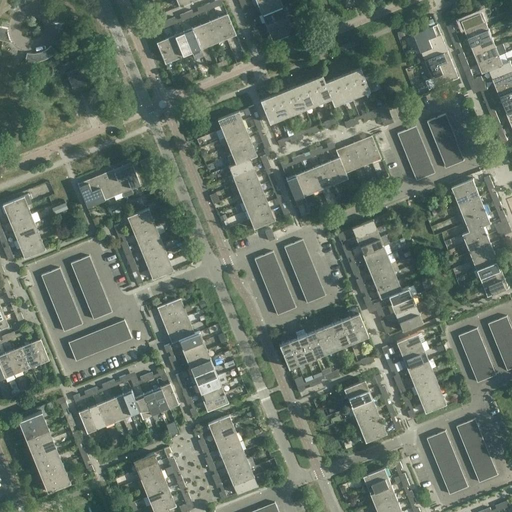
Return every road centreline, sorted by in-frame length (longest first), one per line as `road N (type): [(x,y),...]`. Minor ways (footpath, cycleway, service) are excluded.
road 1 (residential): [(102,0),(212,269)]
road 2 (residential): [(475,165),(212,269)]
road 3 (residential): [(212,269),(299,481)]
road 4 (residential): [(299,481),(480,408)]
